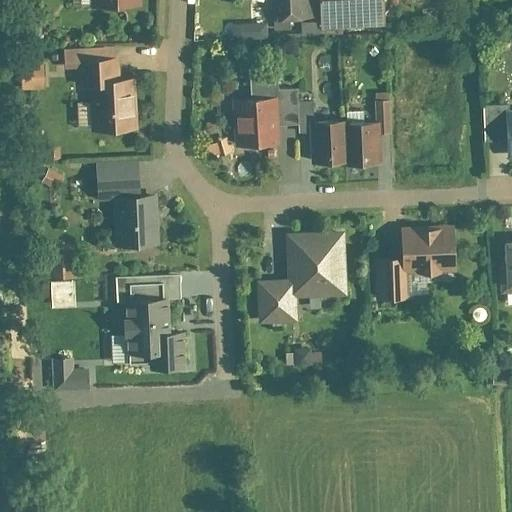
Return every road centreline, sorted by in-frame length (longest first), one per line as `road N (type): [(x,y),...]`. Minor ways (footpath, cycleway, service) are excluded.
road 1 (residential): [(205,196),(256,203),(511,193)]
road 2 (residential): [(186,0),(182,126),(205,196)]
road 3 (residential): [(205,196),(224,253),(224,355)]
